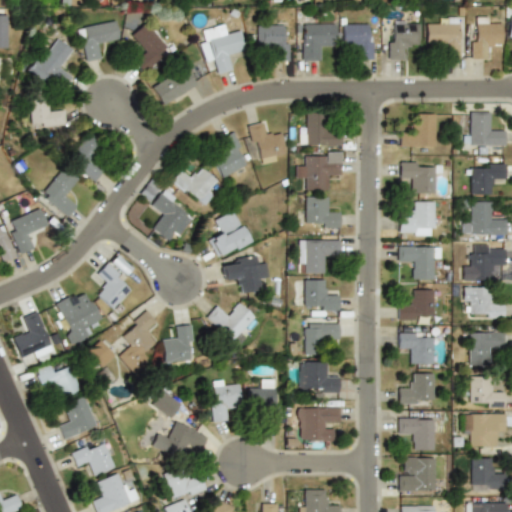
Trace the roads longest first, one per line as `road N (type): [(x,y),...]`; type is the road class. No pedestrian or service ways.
road 1 (residential): [(511,88),(278,91),(203,107),(149,145),(106,230),(76,266),(0,306)]
road 2 (residential): [(363,511),(365,90)]
road 3 (residential): [(59,511),(0,375)]
road 4 (residential): [(237,461),(364,461)]
